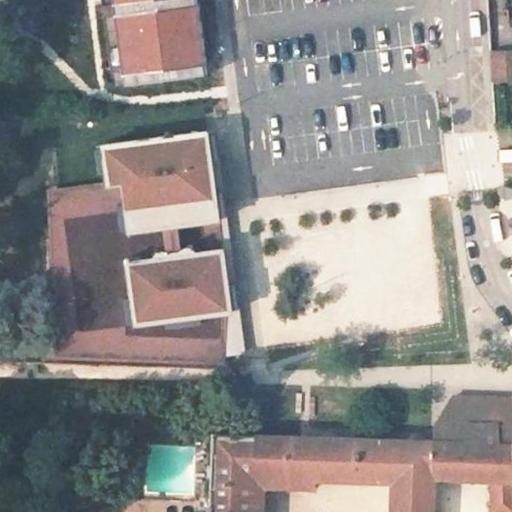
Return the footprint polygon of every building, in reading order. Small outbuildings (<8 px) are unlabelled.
[(203,59),(194,0),(109,0),(120,71),(203,59)] [(511,49),(492,50),(494,83),(511,82),(511,49)] [(70,329),(51,187),(40,188),(49,352),(211,360),(210,355),(235,351),(204,127),(197,128),(209,217),(191,219),(196,249),(213,246),(223,326),(210,328),(211,335),(117,333),(115,322),(70,329)] [(197,128),(93,143),(98,182),(51,187),(70,329),(115,322),(117,333),(211,335),(210,328),(223,326),(213,246),(196,249),(191,219),(209,217),(197,128)] [(453,432),(454,404),(468,404),(468,389),(440,388),(422,416),(422,431),(428,432),(453,432)] [(504,434),(503,388),(499,388),(499,402),(491,402),(491,390),(468,389),(468,404),(454,404),(453,432),(504,434)] [(511,511),(511,388),(503,388),(504,434),(510,510),(510,511),(511,511)] [(256,511),(256,495),(255,426),(201,424),(200,511),(256,511)] [(422,431),(255,426),(256,495),(320,497),(322,478),(388,480),(388,511),(425,511),(428,451),(428,432),(422,431)] [(510,510),(504,434),(453,432),(428,432),(430,475),(487,476),(489,511),(510,510)]
